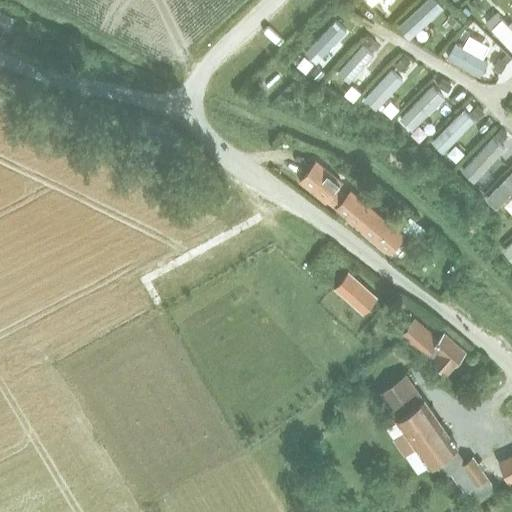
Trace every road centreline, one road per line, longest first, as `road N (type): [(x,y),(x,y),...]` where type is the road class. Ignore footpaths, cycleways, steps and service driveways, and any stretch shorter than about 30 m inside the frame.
road 1 (residential): [(511,370),(478,337),(223,155),(177,109)]
road 2 (residential): [(177,109),(20,68)]
road 3 (residential): [(177,109),(207,64),(272,0)]
